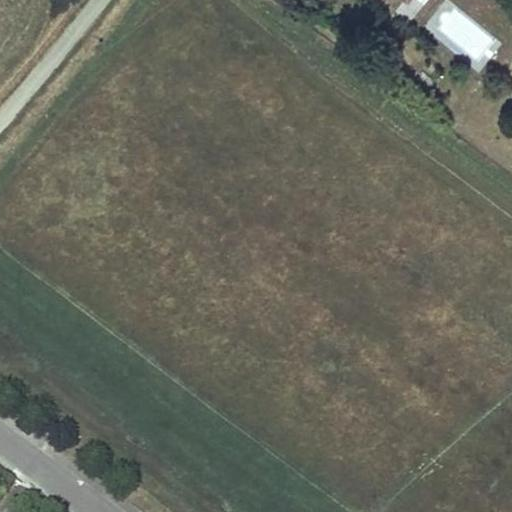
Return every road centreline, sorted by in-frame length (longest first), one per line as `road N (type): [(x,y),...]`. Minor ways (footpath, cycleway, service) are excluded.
road 1 (unclassified): [(0,121),(99,0)]
road 2 (residential): [(0,439),(96,511)]
